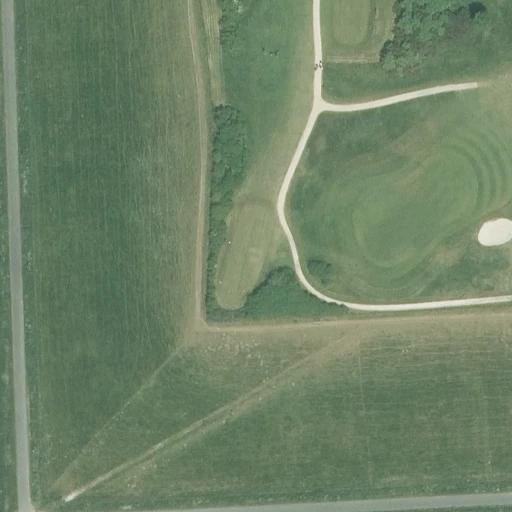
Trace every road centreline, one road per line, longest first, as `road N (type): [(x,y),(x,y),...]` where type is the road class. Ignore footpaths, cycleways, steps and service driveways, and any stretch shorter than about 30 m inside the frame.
road 1 (track): [(511,299),(361,308),(318,300),(297,278),(280,197),(316,106),(315,0)]
road 2 (track): [(316,106),(352,110),(485,89)]
road 3 (track): [(371,324),(511,317)]
